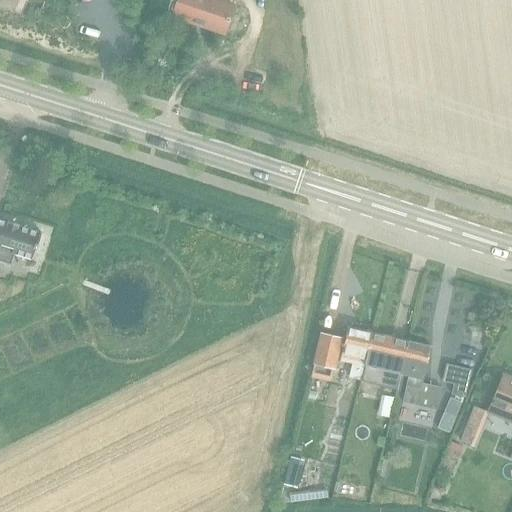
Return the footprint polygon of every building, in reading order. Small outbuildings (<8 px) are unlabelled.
[(215,0),(176,0),(171,14),(204,25),(202,30),(224,37),(234,6),(215,0)] [(0,261),(10,265),(14,254),(32,259),(40,232),(18,225),(18,224),(7,220),(7,222),(0,219),(0,261)] [(345,336),(339,359),(351,362),(348,376),(359,379),(362,364),(371,331),(348,325),(345,336)] [(309,374),(329,379),(334,358),(339,359),(345,336),(320,330),(309,374)] [(367,365),(364,379),(397,387),(400,375),(401,373),(409,340),(376,332),(367,365)] [(409,340),(401,373),(409,375),(403,400),(435,408),(440,387),(422,383),(431,345),(409,340)] [(462,395),(468,370),(446,364),(442,380),(454,383),(451,393),(462,395)] [(511,376),(504,374),(492,403),(511,411),(511,376)]
